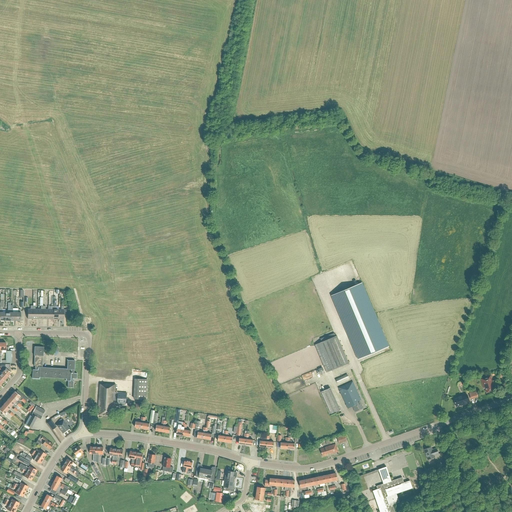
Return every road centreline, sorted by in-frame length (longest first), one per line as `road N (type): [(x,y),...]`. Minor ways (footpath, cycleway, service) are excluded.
road 1 (tertiary): [(249,461),(316,466),(511,398)]
road 2 (tertiary): [(249,461),(140,437),(83,434)]
road 3 (residential): [(18,332),(89,332),(84,421)]
